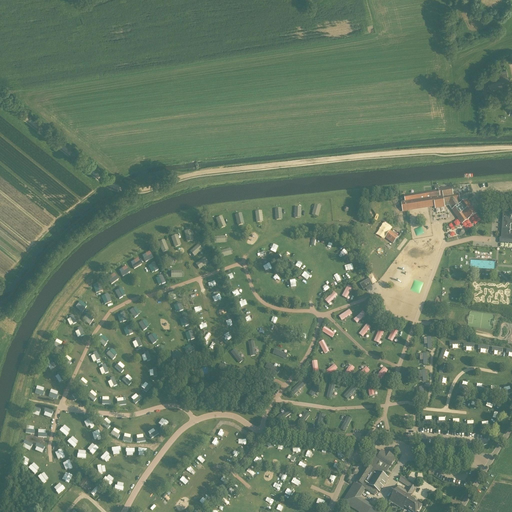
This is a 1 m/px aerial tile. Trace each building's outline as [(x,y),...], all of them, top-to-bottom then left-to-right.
[(486,76),(490,92),(511,86),(506,70),(486,76)] [(438,189),(439,191),(440,197),(443,197),(453,195),(452,187),(438,189)] [(448,205),(452,211),(453,210),(449,203),(448,203),(448,199),(454,198),(453,195),(443,197),(440,197),(439,191),(404,196),(405,202),(401,203),(403,212),(434,207),(435,209),(445,207),(444,206),(448,205)] [(453,210),(452,211),(462,225),(469,219),(477,214),(467,200),(461,204),(459,201),(460,201),(459,194),(453,195),(454,198),(448,199),(448,203),(449,203),(453,210)] [(315,204),(312,215),(319,217),(322,206),(315,204)] [(511,243),(511,214),(503,214),(502,219),(503,219),(502,232),(501,238),(500,238),(500,239),(501,239),(501,241),(501,242),(499,242),(499,243),(511,243)] [(220,229),(226,226),(222,216),(216,219),(220,229)] [(185,231),(186,242),(193,241),(192,230),(185,231)] [(390,231),(385,238),(393,244),(399,237),(390,231)] [(171,237),(175,248),(181,245),(178,235),(171,237)] [(165,240),(158,242),(163,253),(169,250),(165,240)] [(194,257),(203,249),(198,244),(190,252),(194,257)] [(221,258),(232,255),(230,248),(219,251),(221,258)] [(146,262),(153,258),(150,252),(142,256),(146,262)] [(131,263),(134,269),(142,265),(138,258),(131,263)] [(195,264),(199,270),(209,263),(205,258),(195,264)] [(148,266),(152,273),(158,270),(155,263),(148,266)] [(119,270),(123,277),(130,272),(127,266),(119,270)] [(112,285),(119,279),(115,273),(107,279),(112,285)] [(373,285),(369,279),(360,284),(363,291),(366,289),(367,291),(368,291),(372,288),(371,286),(373,285)] [(342,296),(347,299),(353,287),(348,285),(342,296)] [(116,291),(119,298),(126,295),(122,288),(116,291)] [(335,292),(326,301),(329,304),(338,295),(335,292)] [(101,296),(105,305),(112,301),(108,293),(101,296)] [(76,306),(83,312),(87,306),(80,301),(76,306)] [(130,310),(134,318),(141,314),(136,307),(130,310)] [(350,310),(339,315),(341,320),(353,315),(350,310)] [(357,324),(367,315),(363,311),(354,320),(357,324)] [(117,314),(119,323),(126,321),(125,313),(117,314)] [(87,314),(83,319),(89,324),(94,319),(87,314)] [(73,315),(67,318),(70,326),(77,323),(73,315)] [(187,318),(180,319),(182,327),(189,326),(187,318)] [(145,319),(139,323),(144,330),(150,326),(145,319)] [(279,322),(271,334),(276,338),(284,325),(279,322)] [(359,334),(363,337),(371,327),(367,324),(359,334)] [(130,326),(124,328),(126,336),(133,334),(130,326)] [(78,331),(76,331),(77,337),(84,336),(82,327),(78,328),(78,331)] [(324,328),(322,332),(334,337),(336,333),(324,328)] [(379,330),(374,341),(379,343),(384,332),(379,330)] [(392,330),(388,340),(393,342),(397,332),(392,330)] [(185,333),(188,341),(195,339),(192,331),(185,333)] [(155,333),(148,337),(153,344),(159,340),(155,333)] [(99,341),(104,346),(109,341),(103,336),(99,341)] [(132,342),(136,349),(142,346),(139,338),(132,342)] [(425,348),(432,348),(432,338),(424,338),(425,348)] [(61,350),(63,347),(61,345),(63,343),(57,339),(53,346),(61,350)] [(324,340),(319,343),(325,354),(330,352),(324,340)] [(192,345),(184,348),(187,355),(194,351),(192,345)] [(478,350),(481,350),(481,353),(486,353),(487,350),(489,350),(489,346),(478,345),(478,350)] [(157,349),(161,355),(166,352),(163,346),(157,349)] [(500,352),(503,353),(503,348),(492,347),(492,351),(495,351),(495,355),(500,356),(500,352)] [(446,352),(447,349),(443,348),(440,358),(447,361),(449,353),(446,352)] [(113,359),(118,354),(112,349),(107,354),(113,359)] [(236,349),(231,353),(240,364),(245,360),(236,349)] [(275,349),(273,354),(287,359),(289,354),(275,349)] [(179,351),(171,354),(174,361),(182,358),(179,351)] [(90,355),(94,362),(100,359),(97,352),(90,355)] [(142,356),(144,362),(151,360),(148,352),(145,353),(145,355),(142,356)] [(120,362),(115,367),(121,373),(126,367),(120,362)] [(102,365),(103,368),(100,369),(102,375),(109,372),(106,364),(102,365)] [(268,364),(266,369),(278,373),(280,369),(268,364)] [(328,376),(338,369),(335,365),(325,372),(328,376)] [(345,373),(350,376),(355,368),(351,365),(345,373)] [(367,367),(358,375),(361,379),(370,371),(367,367)] [(384,367),(376,376),(380,380),(388,371),(384,367)] [(427,381),(427,370),(419,371),(419,381),(427,381)] [(129,386),(131,383),(130,381),(132,379),(128,374),(123,380),(129,386)] [(110,378),(111,381),(108,382),(110,388),(117,386),(114,377),(110,378)] [(141,388),(147,393),(152,387),(146,382),(141,388)] [(291,391),(297,396),(307,387),(301,382),(291,391)] [(330,384),(327,397),(333,398),(336,385),(330,384)] [(314,397),(319,387),(314,385),(309,394),(314,397)] [(353,386),(344,396),(351,401),(360,391),(353,386)] [(90,393),(87,397),(94,402),(97,398),(90,393)] [(137,393),(131,398),(136,404),(141,399),(137,393)] [(118,406),(126,405),(126,401),(124,401),(123,398),(117,399),(118,406)] [(156,408),(161,404),(157,399),(150,404),(152,407),(154,406),(156,408)] [(489,400),(487,407),(493,409),(495,402),(489,400)] [(146,411),(139,416),(141,419),(143,418),(145,420),(150,416),(146,411)] [(251,426),(257,427),(259,416),(252,415),(251,426)] [(347,431),(352,419),(346,417),(342,429),(347,431)] [(63,424),(58,426),(59,431),(69,427),(66,419),(62,421),(63,424)] [(46,436),(51,434),(47,423),(43,425),(46,436)] [(129,427),(132,433),(139,429),(135,423),(129,427)] [(109,434),(115,427),(112,425),(107,432),(109,434)] [(156,436),(161,430),(156,426),(151,432),(156,436)] [(89,437),(94,434),(95,436),(100,433),(97,427),(87,432),(89,437)] [(122,445),(128,441),(124,435),(117,440),(119,443),(121,442),(122,445)] [(167,438),(164,441),(171,447),(173,444),(167,438)] [(74,448),(76,446),(74,443),(69,447),(77,459),(80,457),(74,448)] [(162,446),(157,450),(160,456),(166,452),(162,446)] [(106,452),(108,456),(110,454),(112,457),(117,453),(113,447),(106,452)] [(388,478),(384,476),(396,460),(393,458),(394,457),(385,451),(384,452),(383,451),(382,451),(378,455),(375,453),(373,456),(374,457),(373,460),(372,460),(368,465),(366,464),(356,481),(357,482),(356,484),(355,483),(353,484),(342,502),(357,511),(381,511),(365,501),(360,498),(366,490),(369,492),(372,487),(379,492),(388,478)] [(183,462),(188,455),(183,452),(178,458),(183,462)] [(148,458),(153,464),(158,460),(153,454),(148,458)] [(56,461),(58,464),(66,458),(64,455),(56,461)] [(34,459),(30,463),(33,466),(31,468),(37,474),(42,468),(34,459)] [(70,460),(60,466),(63,470),(69,466),(72,470),(75,467),(70,460)] [(144,464),(140,469),(146,473),(150,468),(144,464)] [(216,468),(222,472),(225,469),(220,464),(216,468)] [(188,466),(180,474),(186,479),(189,476),(188,474),(192,470),(195,472),(196,470),(192,466),(190,468),(188,466)] [(166,468),(163,474),(170,477),(173,472),(166,468)] [(46,470),(36,477),(38,480),(48,473),(46,470)] [(136,474),(133,480),(140,483),(142,477),(136,474)] [(82,488),(89,479),(86,476),(79,485),(82,488)] [(389,501),(403,510),(404,507),(412,511),(417,511),(418,510),(419,511),(422,505),(409,497),(416,486),(402,477),(399,481),(409,488),(407,492),(398,486),(389,501)] [(161,487),(165,482),(160,478),(156,483),(161,487)] [(208,490),(211,486),(204,479),(201,482),(208,490)] [(170,488),(176,492),(180,487),(174,483),(170,488)] [(91,493),(94,496),(100,489),(97,486),(91,493)] [(153,487),(147,490),(151,497),(156,494),(153,487)] [(198,501),(200,495),(194,493),(191,499),(198,501)] [(161,500),(156,505),(163,510),(167,505),(161,500)] [(189,502),(183,504),(186,511),(192,508),(189,502)]
